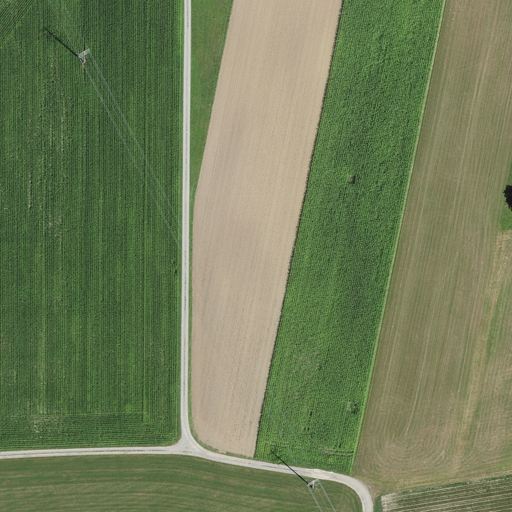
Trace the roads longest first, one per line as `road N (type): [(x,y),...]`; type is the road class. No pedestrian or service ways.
road 1 (track): [(368,511),(362,484),(186,449),(193,266),(182,0)]
road 2 (track): [(0,455),(186,449)]
